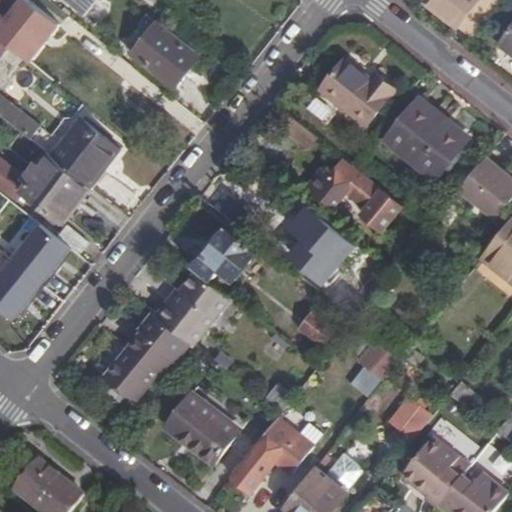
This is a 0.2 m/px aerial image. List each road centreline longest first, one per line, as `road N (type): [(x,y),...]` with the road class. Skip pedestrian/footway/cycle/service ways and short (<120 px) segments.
road 1 (residential): [(24,387),(331,0)]
road 2 (residential): [(183,511),(24,387)]
road 3 (residential): [(511,111),(369,0)]
